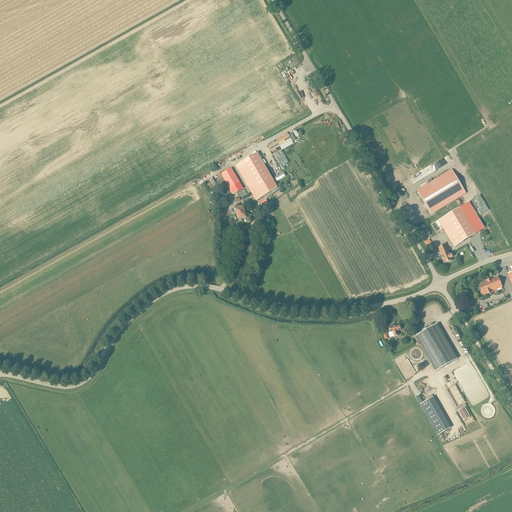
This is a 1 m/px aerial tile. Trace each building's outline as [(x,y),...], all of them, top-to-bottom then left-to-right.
[(271,151),(291,140),(288,135),(268,146),(271,151)] [(277,188),(257,153),(236,165),(256,200),(277,188)] [(452,171),(417,191),(431,214),(465,193),(452,171)] [(243,207),(235,209),(238,220),(246,218),(243,207)] [(455,246),(475,234),(460,208),(439,220),(455,246)] [(452,258),(451,254),(450,254),(446,244),(438,248),(445,263),(451,260),(451,258),(452,258)] [(498,277),(491,280),(490,279),(487,281),(487,282),(479,285),(481,290),(480,290),(481,294),(483,294),(483,295),(487,293),(487,294),(491,292),(502,287),(498,277)] [(437,324),(416,337),(436,371),(457,359),(437,324)] [(394,336),(398,336),(397,331),(401,330),(400,329),(401,328),(401,327),(400,326),(400,325),(396,326),(395,325),(390,326),(391,332),(393,332),(394,336)] [(456,407),(462,404),(465,402),(460,394),(455,385),(446,390),(456,407)] [(433,397),(420,405),(438,435),(451,428),(433,397)] [(467,412),(465,408),(464,408),(458,411),(463,420),(467,418),(468,418),(469,417),(470,417),(470,416),(469,414),(468,414),(467,412)]
